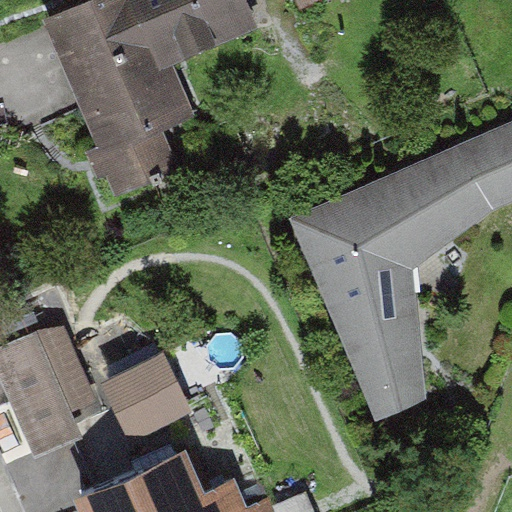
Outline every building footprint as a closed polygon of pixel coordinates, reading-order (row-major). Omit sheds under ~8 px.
[(83,0),(49,15),(105,149),(88,156),(112,211),(214,169),(171,67),(265,28),(253,0),(83,0)] [(297,0),(302,12),(329,0),(297,0)] [(511,119),(289,213),(372,417),(428,397),(415,271),(498,211),(511,205),(511,119)] [(59,319),(0,345),(0,375),(41,467),(85,447),(69,411),(96,399),(59,319)] [(162,351),(103,378),(133,440),(191,413),(162,351)] [(190,447),(81,492),(89,511),(274,511),(272,507),(259,511),(250,511),(237,478),(208,490),(190,447)]
